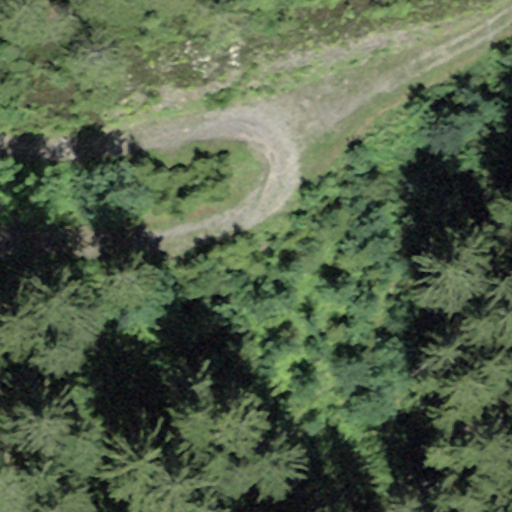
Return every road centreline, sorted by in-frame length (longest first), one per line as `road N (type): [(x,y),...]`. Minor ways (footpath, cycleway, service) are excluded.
road 1 (track): [(0,244),(109,244),(197,232),(242,215),(287,184),(306,146),(297,127),(274,123),(134,139),(0,141)]
road 2 (track): [(297,127),(511,13)]
